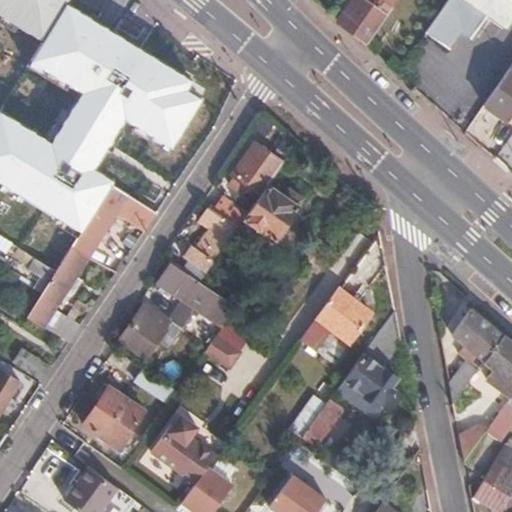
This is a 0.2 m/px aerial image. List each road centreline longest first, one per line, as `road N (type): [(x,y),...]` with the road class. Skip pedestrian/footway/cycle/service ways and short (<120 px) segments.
road 1 (residential): [(0,479),(272,70)]
road 2 (unclassified): [(424,203),(410,222),(410,281),(454,511)]
road 3 (secondary): [(451,172),(299,31)]
road 4 (secondary): [(272,70),(424,203)]
